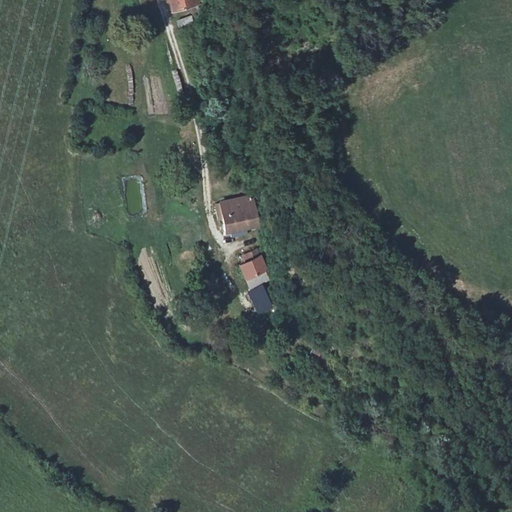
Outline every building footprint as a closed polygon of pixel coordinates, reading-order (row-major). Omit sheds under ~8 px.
[(169,0),(171,10),(199,3),(198,0),(169,0)] [(178,26),(192,23),(191,16),(176,20),(178,26)] [(221,229),(262,224),(258,197),(223,200),(225,213),(219,214),(221,229)] [(240,256),(244,263),(253,258),(249,251),(240,256)] [(248,262),(250,269),(244,272),(249,286),(269,277),(261,257),(248,262)]
